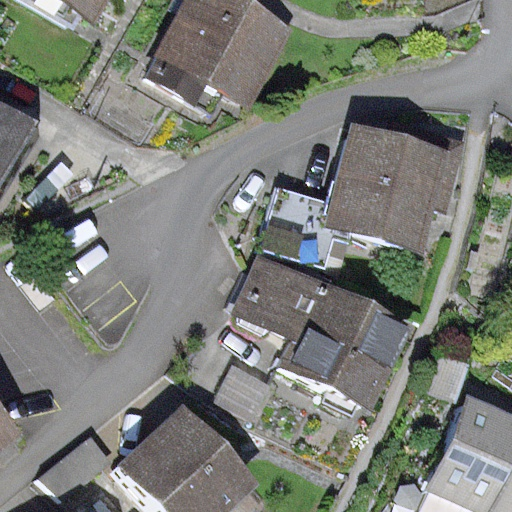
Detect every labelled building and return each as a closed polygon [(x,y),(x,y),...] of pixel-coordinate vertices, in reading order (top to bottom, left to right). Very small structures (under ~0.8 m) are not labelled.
[(7,0),(86,38),(105,0),(7,0)] [(164,84),(236,118),(271,45),(199,11),(164,84)] [(0,183),(25,142),(7,131),(0,127),(0,183)] [(321,213),(317,230),(327,233),(400,253),(412,211),(432,216),(450,152),(383,133),(377,154),(341,144),(321,213)] [(317,230),(321,213),(268,197),(252,254),(294,266),(316,272),(327,233),(317,230)] [(285,345),(309,297),(317,278),(294,266),(285,283),(253,268),(227,317),(285,345)] [(285,345),(271,374),(351,414),(388,337),(309,297),(285,345)] [(511,435),(499,429),(454,410),(417,494),(456,511),(482,511),(511,442),(511,435)] [(111,483),(137,511),(208,511),(230,492),(217,478),(165,421),(133,451),(139,458),(111,483)] [(511,511),(511,442),(482,511),(511,511)] [(80,444),(33,481),(57,504),(100,468),(80,444)]
